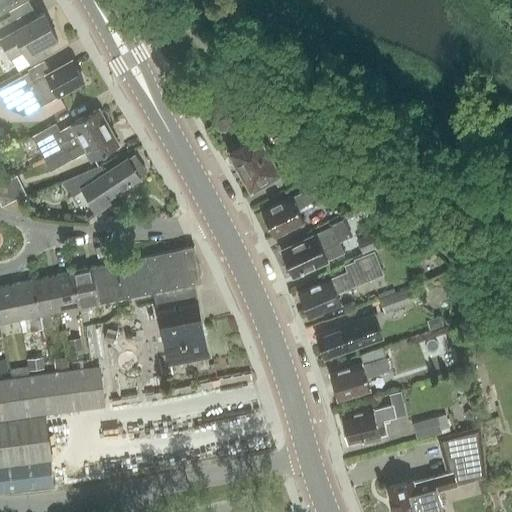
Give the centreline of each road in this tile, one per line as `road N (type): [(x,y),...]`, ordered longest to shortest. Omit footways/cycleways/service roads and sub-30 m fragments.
road 1 (unclassified): [(0,509),(310,457)]
road 2 (secondary): [(310,457),(271,338),(215,212)]
road 3 (secondary): [(215,212),(91,0)]
road 4 (residential): [(215,212),(166,230),(41,236)]
